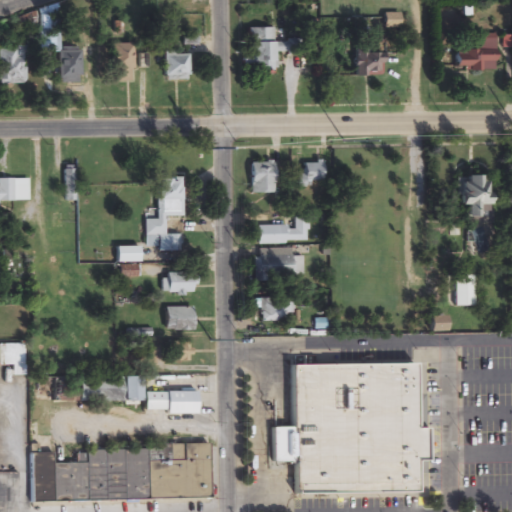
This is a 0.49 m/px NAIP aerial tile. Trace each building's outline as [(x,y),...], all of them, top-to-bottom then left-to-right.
[(270,29),(244,29),(244,71),(272,71),(272,52),(282,52),(282,43),(270,43),(270,29)] [(475,43),(452,42),(452,70),(491,71),(491,34),(475,34),(475,43)] [(108,82),(130,82),(130,44),(108,44),(108,82)] [(350,77),(377,77),(377,48),(350,48),(350,77)] [(0,49),(0,84),(22,84),(22,49),(0,49)] [(173,50),(160,50),(160,80),(185,80),(185,55),(173,55),(173,50)] [(300,176),(292,176),(292,184),(319,184),(319,162),(300,162),(300,176)] [(247,194),(270,194),(270,163),(247,163),(247,194)] [(60,166),(60,201),(72,201),(72,166),(60,166)] [(486,177),(453,177),(453,206),(460,206),(460,219),(485,219),(486,177)] [(179,217),(178,178),(152,179),(153,220),(141,220),(142,247),(155,246),(155,252),(177,251),(177,235),(162,236),(162,217),(179,217)] [(0,202),(25,202),(25,179),(0,179),(0,202)] [(253,226),(253,244),(303,244),(303,221),(291,221),(291,226),(253,226)] [(300,277),(300,255),(252,255),(252,277),(300,277)] [(192,274),(162,274),(162,294),(192,294),(192,274)] [(451,307),(470,307),(470,275),(451,275),(451,307)] [(256,301),(256,322),(288,322),(288,301),(256,301)] [(190,307),(162,307),(162,331),(190,331),(190,307)] [(441,332),(441,318),(432,318),(432,319),(426,319),(426,332),(441,332)] [(165,362),(187,362),(187,343),(165,343),(165,362)] [(0,366),(22,366),(22,345),(0,345),(0,366)] [(291,358),(292,421),(271,421),(272,456),(293,456),(293,487),(417,485),(416,454),(427,454),(427,420),(415,421),(414,356),(291,358)] [(75,378),(75,403),(137,403),(137,378),(75,378)] [(190,393),(142,393),(142,414),(190,414),(190,393)] [(205,500),(204,444),(143,446),(143,450),(75,451),(75,463),(49,464),(49,455),(26,455),(28,511),(55,511),(55,503),(205,500)] [(0,511),(6,511),(6,487),(17,487),(17,475),(0,475),(0,511)]
